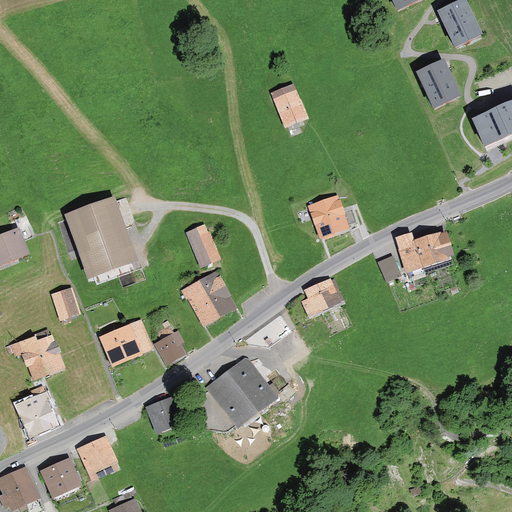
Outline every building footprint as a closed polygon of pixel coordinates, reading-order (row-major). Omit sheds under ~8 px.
[(425,3),(423,0),(388,0),(396,16),(425,3)] [(482,41),(464,3),(436,16),(454,54),(482,41)] [(461,102),(443,65),(415,78),(433,116),(461,102)] [(308,116),(293,82),(270,92),(285,126),(308,116)] [(511,107),(508,109),(471,126),(484,154),(511,141),(511,107)] [(352,207),(344,210),(338,193),(308,204),(319,237),(323,235),(325,241),(336,237),(334,231),(350,226),(349,225),(358,222),(352,207)] [(126,200),(118,203),(115,196),(65,215),(88,278),(139,259),(127,228),(135,225),(126,200)] [(195,226),(210,261),(221,257),(210,230),(208,231),(205,222),(195,226)] [(210,261),(195,226),(185,230),(200,266),(210,261)] [(0,235),(0,264),(29,253),(19,227),(0,235)] [(447,233),(441,234),(440,231),(414,240),(425,271),(453,262),(451,255),(454,253),(447,233)] [(410,284),(413,283),(415,289),(425,286),(423,280),(426,279),(424,274),(426,273),(425,271),(414,240),(412,232),(395,237),(399,250),(398,250),(405,272),(406,271),(410,284)] [(401,275),(393,254),(377,261),(386,281),(401,275)] [(215,268),(199,278),(220,314),(236,304),(215,268)] [(308,316),(344,299),(334,278),(331,279),(330,277),(304,289),(307,297),(301,300),(308,316)] [(220,314),(199,278),(180,288),(186,298),(187,297),(203,323),(220,314)] [(71,320),(70,316),(80,312),(71,286),(50,293),(59,320),(61,319),(62,323),(71,320)] [(125,324),(137,353),(153,346),(141,318),(125,324)] [(137,353),(125,324),(99,335),(111,364),(137,353)] [(47,329),(33,334),(49,372),(65,365),(52,332),(48,334),(47,329)] [(177,330),(154,343),(166,363),(185,352),(180,342),(183,340),(177,330)] [(28,365),(33,378),(49,372),(33,334),(9,344),(14,357),(21,354),(25,365),(28,365)] [(278,395),(246,355),(206,387),(237,426),(278,395)] [(30,392),(33,397),(16,405),(30,436),(60,422),(46,391),(45,391),(42,387),(30,392)] [(182,419),(172,394),(145,406),(155,431),(182,419)] [(118,459),(106,434),(76,448),(92,481),(119,468),(116,460),(118,459)] [(82,482),(70,455),(39,469),(52,496),(82,482)] [(25,464),(11,471),(25,501),(39,494),(25,464)] [(0,500),(3,506),(7,504),(9,508),(25,501),(11,471),(0,475),(0,488),(2,493),(0,493),(0,500)] [(136,493),(134,489),(113,499),(116,505),(108,508),(109,511),(141,511),(134,497),(132,498),(131,496),(136,493)] [(26,509),(24,503),(18,506),(20,511),(26,509)]
